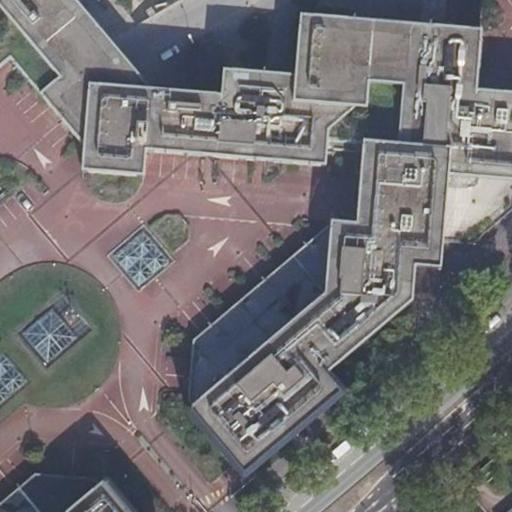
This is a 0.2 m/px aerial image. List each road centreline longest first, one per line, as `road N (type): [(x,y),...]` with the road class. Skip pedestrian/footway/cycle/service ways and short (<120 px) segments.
road 1 (secondary): [(511,336),(304,511)]
road 2 (residential): [(222,0),(0,141)]
road 3 (secondary): [(374,511),(511,394)]
